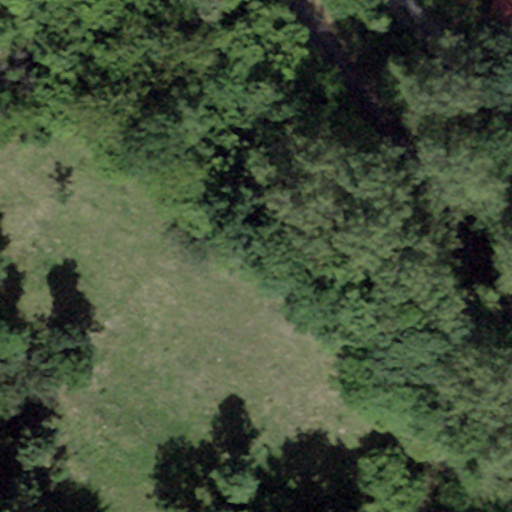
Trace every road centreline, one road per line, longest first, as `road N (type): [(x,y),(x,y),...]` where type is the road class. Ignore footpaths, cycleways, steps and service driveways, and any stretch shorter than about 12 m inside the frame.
road 1 (track): [(511,325),(270,0)]
road 2 (track): [(511,131),(393,0)]
